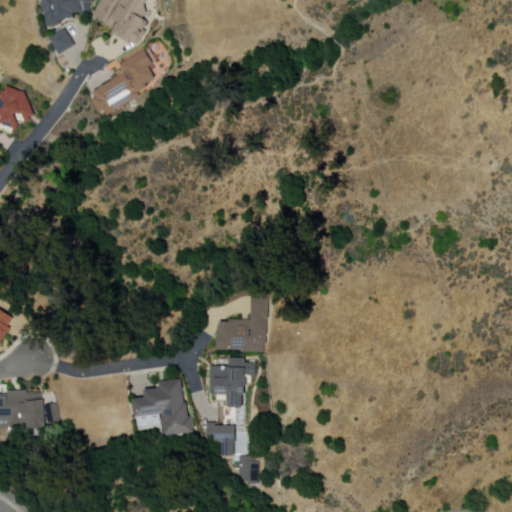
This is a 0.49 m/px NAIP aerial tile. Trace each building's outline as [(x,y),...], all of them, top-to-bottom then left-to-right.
[(95,0),(42,0),(47,28),(62,26),(61,22),(93,16),(91,4),(96,4),(95,0)] [(148,0),(146,4),(147,19),(142,29),(144,31),(140,38),(142,39),(139,44),(133,41),(131,44),(113,32),(120,21),(118,20),(115,26),(101,18),(102,17),(97,14),(105,0),(148,0)] [(65,29),(49,39),(60,57),(76,46),(65,29)] [(145,51),(121,66),(125,73),(93,93),(96,99),(92,101),(100,114),(104,111),(108,118),(142,97),(140,94),(149,88),(147,85),(156,79),(150,68),(154,65),(145,51)] [(7,85),(25,91),(35,115),(20,122),(22,128),(1,121),(4,114),(0,112),(0,97),(3,90),(5,90),(7,85)] [(218,323),(218,352),(244,352),(244,354),(266,354),(266,346),(268,346),(268,337),(269,337),(269,321),(270,321),(270,299),(252,300),(252,321),(230,321),(230,323),(218,323)] [(0,307),(14,318),(9,326),(12,328),(0,346),(0,307)] [(231,358),(247,358),(246,362),(257,362),(256,378),(249,378),(249,386),(247,386),(247,395),(244,395),(244,408),(229,408),(229,394),(212,394),(213,365),(231,366),(231,358)] [(182,381),(160,384),(161,390),(144,392),(145,399),(133,401),(135,419),(162,416),(165,438),(196,434),(194,418),(190,419),(188,404),(185,405),(182,381)] [(0,393),(44,393),(44,427),(0,427),(0,393)] [(46,405),(59,403),(62,421),(49,423),(46,405)] [(208,422),(209,442),(223,442),(224,456),(236,456),(236,443),(237,443),(237,425),(220,426),(220,422),(208,422)] [(241,457),(242,484),(262,484),(262,461),(257,461),(256,456),(241,457)]
